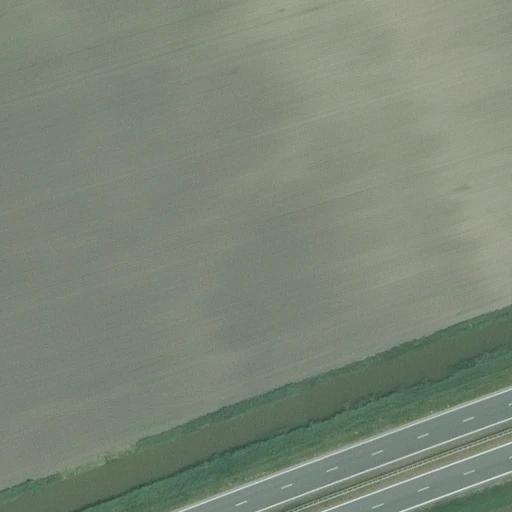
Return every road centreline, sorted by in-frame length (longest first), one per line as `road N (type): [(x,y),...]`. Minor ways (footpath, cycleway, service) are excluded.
road 1 (trunk): [(511,405),(226,511)]
road 2 (trunk): [(367,511),(511,458)]
